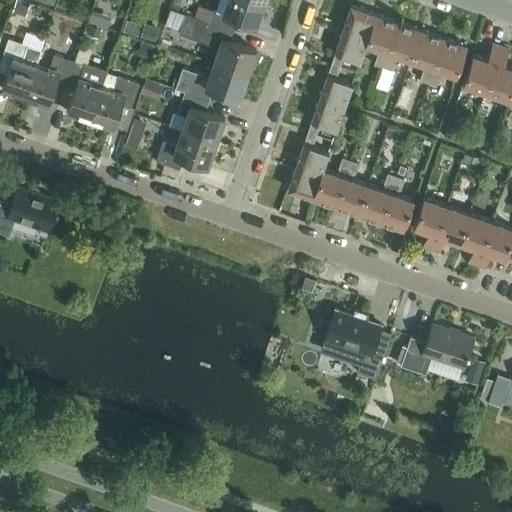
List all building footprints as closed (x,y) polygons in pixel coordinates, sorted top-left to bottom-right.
[(209,21),(233,29),(237,19),(255,25),(264,1),(261,0),(219,0),(216,11),(213,10),(209,21)] [(340,35),(365,43),(375,14),(350,5),(340,35)] [(233,29),(209,21),(186,13),(179,33),(219,46),(213,62),(247,74),(256,49),(229,40),(233,29)] [(382,66),(398,21),(375,14),(365,43),(381,48),(379,53),(377,53),(374,63),(382,66)] [(410,59),(420,29),(398,21),(382,66),(391,69),(394,58),(393,58),(394,53),(410,59)] [(443,37),(420,29),(410,59),(426,64),(424,69),(423,68),(419,79),(427,82),(443,37)] [(365,43),(340,35),(331,63),(339,66),(343,54),(360,60),(365,43)] [(443,37),(427,82),(436,85),(440,74),(438,73),(440,69),(456,74),(466,45),(443,37)] [(2,89),(25,97),(36,63),(41,49),(8,38),(0,61),(10,65),(2,89)] [(485,91),(500,46),(492,43),(486,58),(472,53),(462,83),(485,91)] [(485,91),(507,98),(511,84),(511,67),(503,64),(509,49),(500,46),(485,91)] [(66,84),(74,60),(54,54),(49,67),(36,63),(25,97),(48,104),(56,81),(66,84)] [(94,65),(93,67),(74,60),(66,84),(75,87),(67,111),(90,119),(106,72),(107,70),(94,65)] [(175,88),(185,91),(209,100),(212,89),(239,98),(247,74),(213,62),(208,77),(182,67),(175,88)] [(331,63),(319,97),(344,105),(352,82),(336,77),(339,66),(331,63)] [(139,83),(106,72),(90,119),(113,127),(121,103),(131,106),(139,83)] [(153,95),(157,84),(145,79),(141,91),(153,95)] [(181,129),(215,141),(224,117),(205,110),(209,100),(185,91),(178,112),(186,115),(181,129)] [(344,105),(319,97),(307,131),(316,134),(320,123),(336,129),(344,105)] [(207,166),(215,141),(181,129),(176,144),(163,139),(156,160),(179,168),(183,157),(207,166)] [(316,134),(307,131),(298,159),(323,168),(328,151),(312,145),(316,134)] [(137,149),(140,138),(129,134),(125,145),(137,149)] [(312,197),(335,205),(350,160),(342,157),(338,168),(339,168),(338,173),(323,168),(312,197)] [(312,197),(323,168),(298,159),(287,189),(312,197)] [(335,205),(357,213),(367,183),(352,178),(353,173),(355,174),(359,163),(350,160),(335,205)] [(357,213),(380,220),(395,175),(387,172),(383,183),(385,184),(383,189),(367,183),(357,213)] [(404,178),(395,175),(380,220),(403,229),(413,199),(397,193),(399,189),(400,189),(404,178)] [(48,229),(59,199),(17,185),(13,197),(1,193),(0,196),(0,232),(9,236),(15,218),(48,229)] [(422,246),(431,249),(446,204),(423,196),(413,226),(428,231),(422,246)] [(459,241),(469,212),(446,204),(431,249),(439,252),(445,236),(459,241)] [(476,265),(492,220),(469,212),(459,241),(473,246),(468,262),(476,265)] [(511,226),(492,220),(476,265),(485,268),(490,252),(505,257),(511,235),(511,226)] [(351,345),(349,351),(362,355),(358,366),(377,373),(392,327),(366,318),(368,313),(354,308),(352,314),(335,308),(326,337),(351,345)] [(464,366),(474,336),(432,322),(425,341),(410,336),(407,347),(401,345),(395,363),(425,373),(431,355),(464,366)] [(485,360),(473,356),(465,379),(477,383),(485,360)] [(511,377),(497,373),(488,400),(501,405),(503,400),(511,403),(511,377)] [(487,399),(494,380),(485,377),(479,396),(487,399)]
